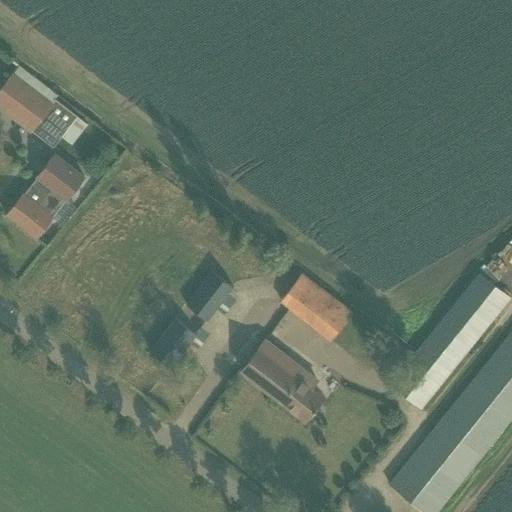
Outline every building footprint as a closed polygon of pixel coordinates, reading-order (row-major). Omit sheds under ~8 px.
[(76,116),(54,99),(52,102),(13,72),(0,88),(0,106),(52,147),(76,116)] [(87,124),(76,116),(60,136),(71,144),(87,124)] [(47,214),(59,199),(63,202),(84,177),(54,152),(33,177),(39,182),(34,187),(32,185),(24,195),(23,194),(6,215),(36,238),(52,217),(47,214)] [(324,340),(349,312),(299,267),(274,294),(324,340)] [(207,321),(232,290),(209,272),(194,292),(198,295),(189,307),(207,321)] [(478,272),(389,383),(422,409),(511,298),(478,272)] [(170,366),(182,350),(194,334),(175,319),(150,351),(170,366)] [(423,511),(435,511),(511,415),(511,330),(389,485),(423,511)] [(264,339),(240,370),(305,420),(323,398),(311,389),(318,381),(264,339)]
